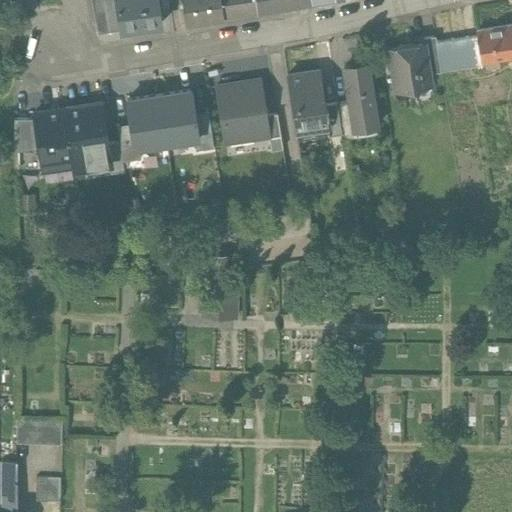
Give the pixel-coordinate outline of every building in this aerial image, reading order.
[(103,0),(91,0),(98,34),(109,32),(103,0)] [(103,0),(109,32),(122,30),(117,0),(103,0)] [(161,25),(157,0),(117,0),(122,30),(122,31),(161,25)] [(223,15),(220,0),(183,0),(186,21),(223,15)] [(257,10),(256,0),(220,0),(223,15),(257,10)] [(291,0),(256,0),(257,10),(292,4),(291,0)] [(511,55),(511,24),(476,30),(477,35),(481,60),(482,60),(511,55)] [(441,71),(436,41),(435,35),(423,37),(423,43),(426,42),(431,73),(441,71)] [(482,60),(481,60),(477,35),(467,36),(471,66),(483,64),(482,60)] [(471,66),(467,36),(436,41),(441,71),(471,66)] [(423,43),(390,48),(396,88),(432,82),(431,73),(426,42),(423,43)] [(373,102),(367,63),(345,66),(351,101),(355,128),(357,128),(377,125),(375,114),(379,111),(378,103),(373,102)] [(326,101),(321,69),(288,74),(297,129),(330,123),(326,101)] [(266,114),(260,79),(217,86),(226,141),(269,134),(266,114)] [(331,134),(342,132),(338,103),(337,100),(326,101),(330,123),(331,134)] [(357,128),(355,128),(351,101),(338,103),(342,132),(343,139),(358,136),(357,128)] [(107,144),(101,104),(65,109),(74,168),(74,169),(109,164),(110,163),(107,144)] [(65,109),(33,114),(34,120),(39,149),(43,173),(74,168),(65,109)] [(278,113),(266,114),(269,134),(271,150),(284,148),(278,113)] [(39,149),(34,120),(14,120),(14,153),(39,149)] [(107,144),(110,163),(109,164),(111,173),(124,171),(119,142),(107,144)] [(226,256),(205,256),(205,277),(211,277),(211,298),(238,298),(238,276),(231,276),(231,271),(226,271),(226,256)] [(16,444),(27,445),(28,421),(16,420),(16,444)] [(27,445),(39,445),(39,421),(28,421),(27,445)] [(39,445),(50,445),(49,421),(39,421),(39,445)] [(61,421),(49,421),(50,445),(60,445),(61,421)] [(3,464),(3,491),(16,491),(16,464),(3,464)] [(36,502),(48,502),(48,479),(36,478),(36,502)] [(60,479),(48,479),(48,502),(59,502),(60,479)] [(16,511),(16,491),(3,491),(3,510),(5,511),(16,511)]
